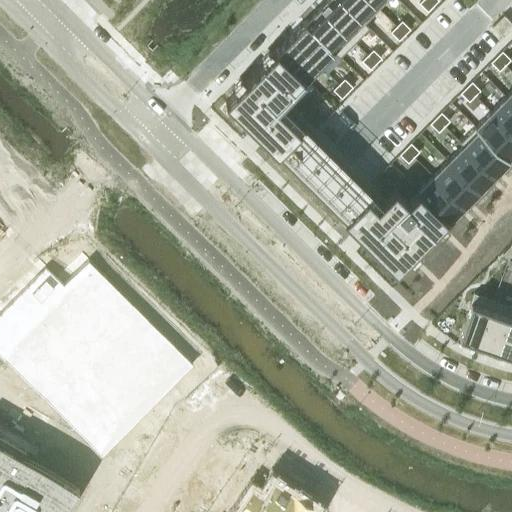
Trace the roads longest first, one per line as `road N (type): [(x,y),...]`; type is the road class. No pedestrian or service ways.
road 1 (unknown): [(114,160),(82,213),(82,245),(216,385)]
road 2 (tertiary): [(344,292),(165,113)]
road 3 (tertiary): [(142,135),(319,313)]
road 4 (tertiary): [(319,313),(421,402),(511,435)]
road 5 (residential): [(395,511),(300,457),(227,397)]
road 6 (tertiary): [(511,401),(425,365),(344,292)]
road 7 (residential): [(165,113),(280,0)]
road 8 (tertiary): [(165,113),(61,13)]
road 9 (tertiary): [(39,34),(142,135)]
road 10 (residential): [(152,511),(227,397)]
road 11 (residential): [(227,397),(319,313)]
